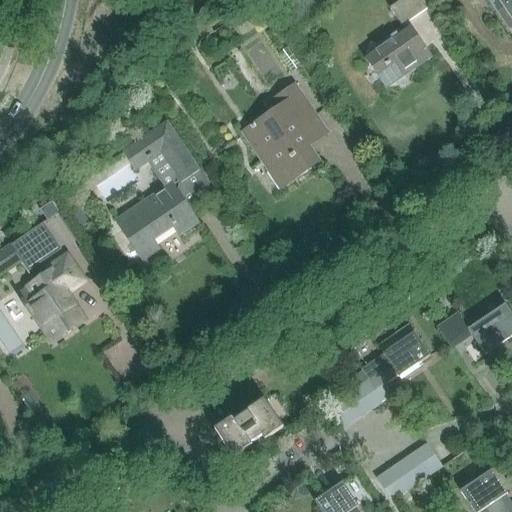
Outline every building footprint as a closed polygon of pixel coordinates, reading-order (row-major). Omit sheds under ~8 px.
[(401,0),(389,9),(401,27),(428,8),(422,0),(401,0)] [(511,0),(491,0),(511,29),(511,0)] [(247,10),(228,22),(239,40),(258,28),(247,10)] [(410,26),(364,58),(385,90),(432,58),(410,26)] [(278,55),(291,73),(300,66),(286,48),(278,55)] [(278,106),(240,132),(268,173),(277,168),(288,185),(320,163),(309,148),(329,134),(295,84),(272,99),(278,106)] [(166,121),(165,122),(121,152),(134,173),(159,156),(179,185),(200,171),(166,121)] [(170,183),(115,221),(142,260),(158,249),(153,242),(174,227),(179,234),(197,222),(170,183)] [(52,202),(40,210),(47,220),(58,212),(52,202)] [(71,214),(81,228),(89,223),(79,209),(71,214)] [(0,278),(22,264),(27,271),(44,260),(26,234),(10,245),(0,252),(0,278)] [(85,282),(66,255),(47,268),(48,271),(23,289),(32,300),(24,305),(44,333),(48,330),(56,342),(83,324),(68,302),(71,300),(67,294),(85,282)] [(420,301),(425,297),(422,292),(417,296),(420,301)] [(469,331),(468,330),(457,314),(437,328),(452,350),(472,336),(485,357),(511,338),(511,314),(506,306),(469,331)] [(378,346),(383,354),(360,369),(367,380),(368,379),(384,402),(392,397),(393,396),(386,384),(398,377),(399,378),(430,357),(409,326),(378,346)] [(368,379),(367,380),(358,386),(374,409),(384,402),(368,379)] [(358,386),(348,393),(363,416),(374,409),(358,386)] [(348,393),(337,400),(353,423),(363,416),(348,393)] [(353,423),(337,400),(327,407),(343,430),(353,423)] [(246,413),(247,415),(235,423),(233,420),(215,432),(234,460),(253,448),(251,445),(262,438),(265,442),(284,429),(264,401),(246,413)] [(473,462),(481,456),(474,445),(465,451),(473,462)] [(427,446),(417,453),(432,475),(443,468),(427,446)] [(417,453),(407,460),(422,482),(432,475),(417,453)] [(407,460),(397,466),(412,489),(422,482),(407,460)] [(397,466),(387,473),(402,495),(412,489),(397,466)] [(486,511),(511,511),(511,505),(506,496),(508,495),(500,484),(497,479),(491,472),(460,493),(472,511),(480,511),(485,509),(486,511)] [(402,495),(387,473),(377,480),(392,502),(402,495)] [(131,484),(121,491),(127,499),(137,492),(131,484)] [(321,511),(349,511),(358,507),(342,484),(315,503),(321,511)]
